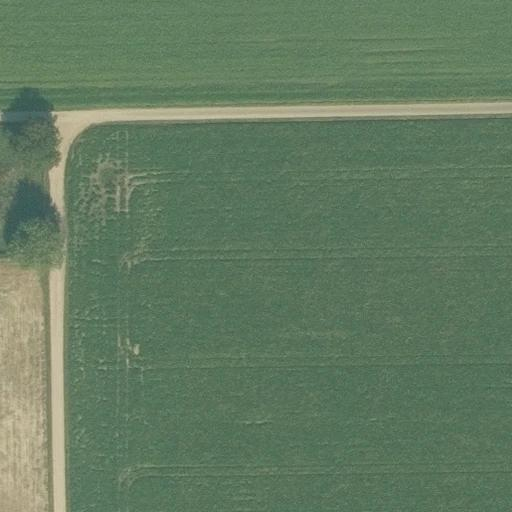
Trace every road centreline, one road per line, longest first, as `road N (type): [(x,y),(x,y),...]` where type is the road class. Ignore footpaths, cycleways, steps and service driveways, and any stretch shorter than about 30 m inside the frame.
road 1 (unclassified): [(511,108),(0,119)]
road 2 (track): [(51,117),(59,511)]
